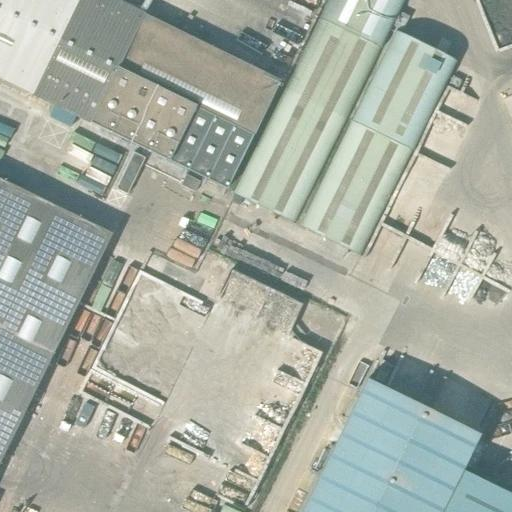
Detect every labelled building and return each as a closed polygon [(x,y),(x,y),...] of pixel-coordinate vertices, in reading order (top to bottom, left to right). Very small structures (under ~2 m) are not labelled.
[(222,189),(276,80),(113,0),(0,0),(0,79),(28,94),(222,189)] [(291,222),(301,201),(401,0),(326,0),(319,12),(230,192),(291,222)] [(459,46),(401,19),(309,222),(388,258),(466,87),(444,78),(459,46)] [(0,460),(111,235),(0,180),(0,460)] [(511,511),(511,494),(457,466),(476,431),(365,377),(297,511),(511,511)]
